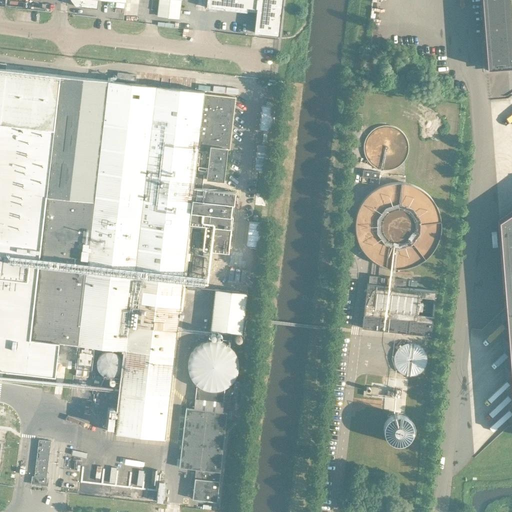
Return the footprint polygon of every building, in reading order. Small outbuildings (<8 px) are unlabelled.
[(70,0),(70,3),(75,10),(97,12),(98,2),(125,5),(125,0),(70,0)] [(155,0),(159,0),(157,19),(178,22),(180,3),(181,3),(181,0),(155,0)] [(206,0),(206,11),(246,16),(247,11),(256,12),(261,13),(258,37),(278,40),(282,0),(206,0)] [(511,0),(481,0),(487,72),(511,70),(511,215),(498,224),(505,311),(506,321),(501,326),(507,332),(507,336),(502,340),(508,347),(508,350),(503,355),(509,361),(509,364),(504,369),(510,375),(510,379),(505,384),(511,390),(511,393),(506,398),(511,403),(511,408),(507,412),(511,417),(511,0)] [(0,373),(26,376),(54,379),(57,344),(124,353),(123,370),(118,406),(115,436),(164,442),(189,227),(205,229),(202,253),(228,256),(231,232),(232,219),(230,219),(231,208),(233,208),(235,196),(206,192),(207,188),(204,184),(194,183),(194,177),(206,179),(206,183),(223,185),(227,147),(230,148),(235,101),(203,97),(204,95),(179,92),(180,83),(161,81),(160,90),(113,85),(114,82),(107,82),(107,84),(5,73),(6,68),(0,67),(0,373)] [(116,83),(135,85),(136,77),(117,74),(116,83)] [(361,186),(370,188),(370,181),(378,182),(379,176),(363,174),(362,180),(361,186)] [(186,292),(200,294),(204,261),(197,260),(199,244),(192,243),(186,292)] [(230,286),(240,287),(242,270),(232,269),(230,286)] [(367,287),(362,331),(430,339),(435,295),(405,291),(406,284),(384,281),(383,289),(367,287)] [(247,295),(214,291),(209,332),(242,336),(247,295)] [(196,388),(193,413),(222,416),(224,391),(220,393),(214,394),(208,394),(204,392),(202,391),(199,390),(196,388)] [(363,399),(377,400),(378,391),(370,390),(370,395),(363,394),(363,399)] [(192,502),(216,505),(226,416),(222,416),(193,413),(185,412),(179,471),(195,473),(196,473),(192,502)] [(384,439),(386,442),(388,444),(391,446),(394,447),(397,448),(400,447),(403,447),(406,445),(408,443),(410,441),(412,438),(412,435),(412,431),(412,428),(410,425),(408,423),(406,421),(403,419),(400,419),(397,418),(394,419),(391,420),(388,422),(386,424),(384,427),(383,430),(383,433),(383,436),(384,439)] [(38,443),(33,486),(45,487),(51,445),(38,443)]
